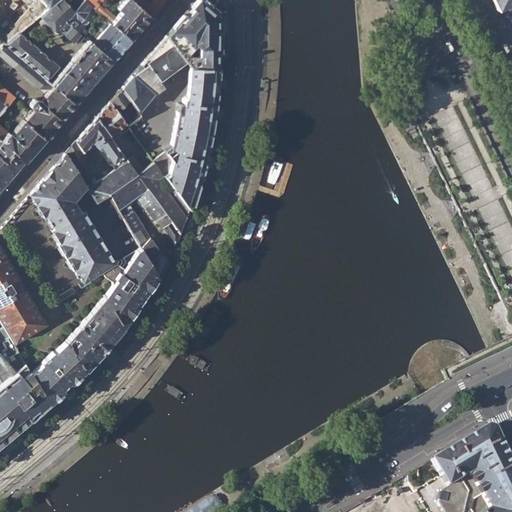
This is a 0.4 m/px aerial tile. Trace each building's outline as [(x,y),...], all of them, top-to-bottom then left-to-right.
[(0,0),(0,38),(4,42),(5,43),(19,31),(39,15),(48,8),(41,0),(0,0)] [(58,0),(48,8),(39,15),(41,17),(39,20),(38,22),(43,27),(45,27),(48,25),(55,33),(61,27),(63,29),(62,31),(77,44),(83,36),(79,33),(74,28),(65,21),(74,12),(70,8),(63,0),(58,0)] [(41,0),(48,8),(58,0),(41,0)] [(93,7),(84,0),(83,1),(74,12),(65,21),(74,28),(84,17),(93,7)] [(76,0),(70,8),(74,12),(83,1),(82,0),(76,0)] [(84,0),(93,7),(110,22),(111,23),(129,39),(149,16),(131,0),(84,0)] [(131,0),(149,16),(163,0),(131,0)] [(184,13),(171,28),(173,29),(166,37),(184,61),(189,68),(217,67),(218,60),(216,60),(216,53),(218,53),(218,47),(218,26),(216,26),(216,21),(218,19),(218,14),(216,13),(218,10),(217,6),(217,0),(216,0),(195,0),(191,5),(191,7),(191,8),(185,15),(184,13)] [(511,0),(492,0),(498,11),(511,4),(511,0)] [(74,28),(79,33),(89,22),(84,17),(74,28)] [(112,60),(129,39),(111,23),(110,22),(107,25),(104,22),(99,29),(103,33),(100,36),(97,33),(94,37),(96,40),(93,44),(112,60)] [(19,31),(5,43),(19,55),(24,50),(27,53),(22,58),(47,80),(51,76),(55,73),(55,71),(58,67),(58,65),(19,31)] [(166,37),(165,35),(144,59),(151,69),(159,79),(177,66),(184,61),(166,37)] [(75,103),(112,60),(93,44),(88,41),(88,40),(51,83),(75,103)] [(455,49),(449,40),(445,42),(451,51),(453,50),(455,49)] [(511,50),(506,41),(504,42),(502,43),(507,52),(511,50)] [(5,43),(4,42),(0,46),(0,54),(13,66),(21,57),(19,55),(5,43)] [(44,138),(75,103),(51,83),(47,80),(22,58),(21,57),(13,66),(46,95),(40,101),(37,98),(33,98),(30,104),(32,108),(34,108),(24,120),(44,138)] [(151,69),(144,59),(141,64),(140,66),(146,73),(151,69)] [(189,68),(184,61),(177,66),(180,70),(189,68)] [(146,73),(140,66),(138,68),(139,70),(132,75),(131,75),(127,79),(128,80),(124,85),(123,84),(121,87),(137,109),(147,98),(164,86),(159,79),(151,69),(146,73)] [(196,188),(207,145),(214,101),(217,67),(189,68),(186,96),(182,98),(181,111),(176,110),(171,146),(167,150),(178,162),(171,180),(175,185),(185,198),(191,207),(196,188)] [(0,84),(0,99),(7,105),(14,97),(0,84)] [(121,87),(109,101),(126,124),(127,125),(141,115),(137,109),(121,87)] [(95,116),(109,135),(116,131),(126,124),(109,101),(95,116)] [(397,111),(406,130),(415,125),(406,106),(397,111)] [(109,135),(95,116),(65,151),(86,185),(89,189),(97,202),(110,193),(134,174),(136,173),(127,160),(109,135)] [(0,140),(25,161),(44,138),(24,120),(22,119),(10,134),(0,125),(0,140)] [(0,156),(16,171),(25,161),(0,140),(0,156)] [(139,247),(115,261),(74,193),(86,185),(65,151),(29,193),(44,217),(46,215),(54,228),(52,229),(59,241),(57,242),(59,245),(61,244),(67,253),(65,254),(67,257),(68,256),(75,266),(72,267),(74,270),(76,269),(83,280),(102,269),(105,275),(112,279),(112,283),(103,295),(122,326),(140,300),(157,275),(140,245),(139,247)] [(0,189),(16,171),(0,156),(0,189)] [(142,169),(132,156),(127,160),(136,173),(142,169)] [(168,192),(160,181),(165,176),(155,161),(142,169),(136,173),(134,174),(146,189),(179,233),(181,228),(191,207),(185,198),(175,185),(168,192)] [(134,174),(110,193),(136,237),(145,231),(130,204),(136,199),(135,198),(136,196),(160,228),(161,228),(174,244),(179,233),(146,189),(134,174)] [(44,217),(52,229),(54,228),(46,215),(44,217)] [(148,237),(145,231),(136,237),(140,245),(157,275),(160,270),(170,251),(167,250),(161,244),(156,242),(154,241),(151,241),(148,237)] [(152,235),(148,237),(151,241),(154,241),(156,242),(161,244),(152,235)] [(0,320),(2,323),(13,342),(46,322),(42,318),(44,317),(38,308),(37,309),(35,306),(36,306),(32,301),(34,300),(28,292),(27,292),(24,287),(23,284),(25,283),(20,274),(17,276),(16,273),(12,268),(14,268),(8,259),(7,259),(6,257),(5,254),(4,254),(2,252),(4,251),(0,244),(0,320)] [(103,295),(65,340),(84,370),(122,326),(103,295)] [(31,372),(13,342),(2,323),(0,324),(0,444),(49,402),(31,372)] [(69,384),(84,370),(65,340),(31,372),(49,402),(56,396),(69,384)] [(431,459),(455,499),(465,495),(511,466),(493,427),(486,426),(431,459)] [(429,460),(439,476),(443,483),(438,486),(440,491),(436,504),(433,505),(437,511),(474,511),(465,495),(455,499),(431,459),(429,460)] [(465,495),(474,511),(511,511),(511,467),(511,466),(465,495)] [(413,491),(426,511),(437,511),(433,505),(436,504),(440,491),(438,486),(443,483),(439,476),(436,478),(435,477),(413,491)] [(207,498),(184,511),(214,511),(217,510),(219,509),(220,506),(220,504),(220,503),(219,501),(217,499),(215,498),(213,497),(209,498),(207,498)]
